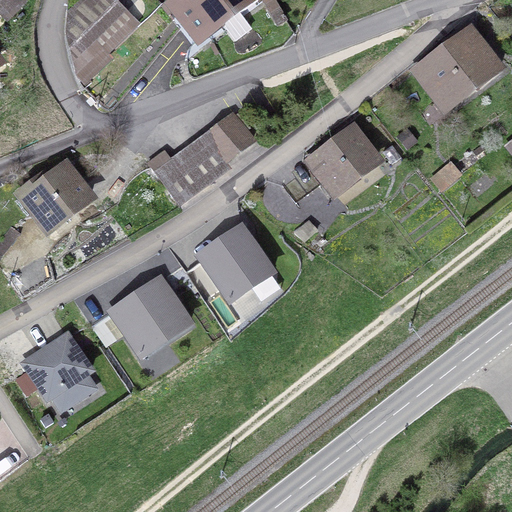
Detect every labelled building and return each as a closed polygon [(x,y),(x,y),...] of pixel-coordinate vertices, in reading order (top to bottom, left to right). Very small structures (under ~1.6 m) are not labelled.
[(21,0),(0,0),(0,14),(6,21),(24,3),(21,0)] [(110,56),(141,26),(114,0),(77,0),(78,0),(66,12),(66,39),(75,78),(84,88),(114,61),(110,56)] [(183,0),(173,8),(186,26),(193,21),(204,35),(219,24),(233,42),(249,30),(238,16),(258,0),(183,0)] [(286,24),(273,1),(263,6),(276,29),(286,24)] [(480,86),(499,71),(471,33),(463,39),(459,33),(445,43),(450,49),(418,72),(445,107),(477,83),(480,86)] [(232,119),(156,175),(179,204),(214,182),(226,165),(223,161),(250,141),(232,119)] [(352,133),(311,163),(323,179),(328,175),(340,191),(375,164),(352,133)] [(303,163),(291,172),(295,178),(283,187),(296,204),(320,186),(303,163)] [(460,176),(452,165),(433,180),(442,191),(460,176)] [(21,196),(48,231),(89,200),(65,169),(46,183),(43,179),(21,196)] [(199,258),(230,303),(272,275),(241,229),(199,258)] [(189,326),(160,281),(112,313),(141,357),(189,326)] [(90,373),(67,337),(24,365),(47,401),(90,373)]
